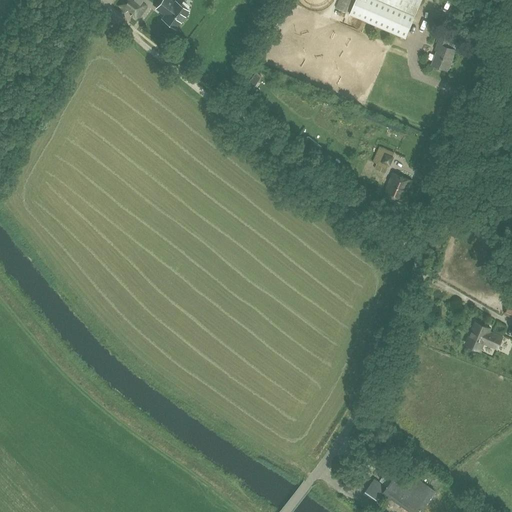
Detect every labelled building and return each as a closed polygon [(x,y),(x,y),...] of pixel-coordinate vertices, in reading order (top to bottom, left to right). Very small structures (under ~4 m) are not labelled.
[(135,19),(148,4),(142,0),(120,0),(117,5),(135,19)] [(174,2),(170,0),(161,0),(156,8),(163,14),(164,16),(162,18),(175,28),(181,20),(183,21),(189,12),(187,11),(188,10),(175,0),(174,2)] [(339,0),(336,8),(345,12),(350,0),(339,0)] [(406,38),(422,0),(356,0),(351,14),(406,38)] [(140,24),(146,26),(149,20),(143,18),(140,24)] [(448,69),(456,49),(448,46),(451,39),(441,35),(436,49),(438,50),(433,64),(448,69)] [(251,91),(262,76),(256,72),(246,87),(251,91)] [(387,173),(396,151),(384,146),(384,147),(377,144),(374,152),(368,149),(365,158),(370,160),(377,163),(375,168),(387,173)] [(403,201),(412,179),(394,171),(385,194),(403,201)] [(498,348),(503,337),(490,331),(491,328),(476,321),(466,343),(481,350),(484,343),(498,348)] [(487,362),(497,363),(497,354),(487,354),(487,362)] [(412,511),(419,511),(435,491),(402,467),(387,487),(384,485),(381,490),(371,483),(364,493),(376,501),(383,491),(412,511)]
